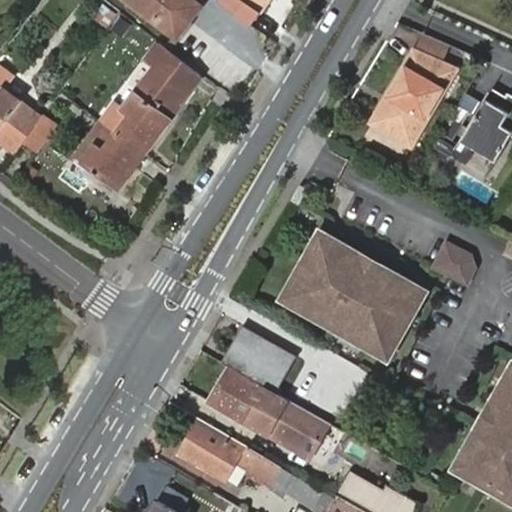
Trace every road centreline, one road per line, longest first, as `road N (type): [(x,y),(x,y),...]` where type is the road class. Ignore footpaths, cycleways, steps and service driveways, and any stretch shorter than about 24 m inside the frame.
road 1 (tertiary): [(358,0),(155,335)]
road 2 (residential): [(155,335),(0,221)]
road 3 (tertiary): [(155,335),(84,456)]
